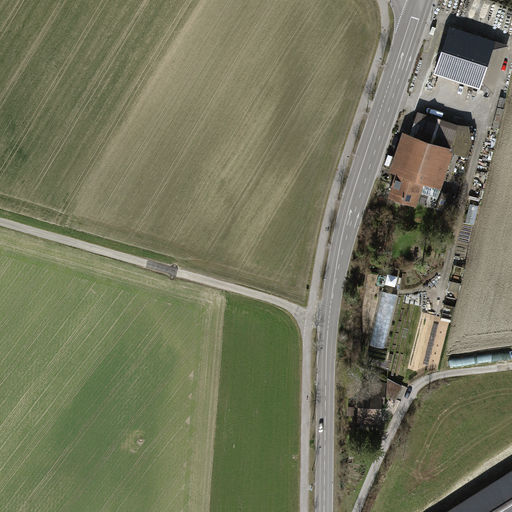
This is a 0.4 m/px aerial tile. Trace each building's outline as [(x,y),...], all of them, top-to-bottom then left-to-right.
[(447,26),(432,72),(480,88),(482,82),(493,86),(506,46),(447,26)] [(398,173),(392,189),(419,198),(424,185),(438,190),(451,152),(460,155),(469,127),(419,111),(410,136),(402,133),(390,170),(398,173)] [(456,196),(442,192),(437,207),(451,212),(456,196)] [(452,280),(450,291),(460,293),(461,282),(452,280)] [(397,294),(382,290),(369,344),(384,347),(397,294)] [(391,380),(388,385),(397,390),(400,384),(391,380)] [(384,383),(361,382),(359,424),(382,425),(384,383)] [(511,511),(511,472),(447,511),(511,511)]
